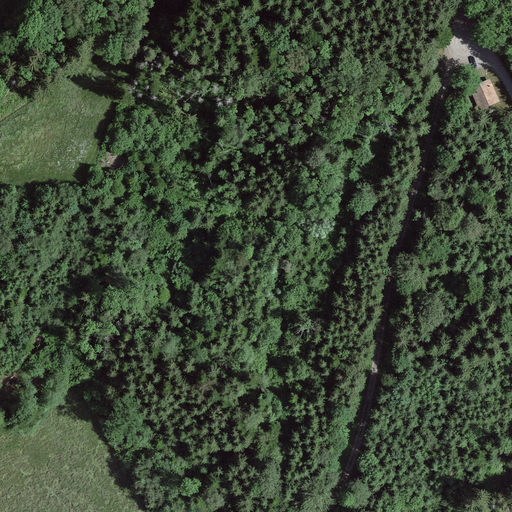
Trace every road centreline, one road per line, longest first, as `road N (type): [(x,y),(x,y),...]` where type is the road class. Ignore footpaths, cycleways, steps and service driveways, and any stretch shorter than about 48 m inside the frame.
road 1 (track): [(471,12),(442,72),(354,455),(324,511)]
road 2 (track): [(0,349),(62,234),(156,0)]
